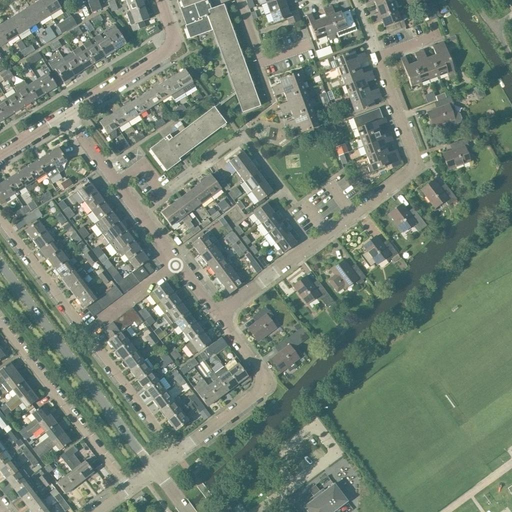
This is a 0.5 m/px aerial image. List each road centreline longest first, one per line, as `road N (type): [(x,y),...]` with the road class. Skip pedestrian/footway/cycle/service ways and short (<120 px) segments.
road 1 (residential): [(217,314),(416,166),(375,58)]
road 2 (unclassified): [(153,471),(0,267)]
road 3 (residential): [(129,490),(0,319)]
road 4 (residential): [(176,452),(268,382),(217,314)]
road 5 (residential): [(176,264),(65,114)]
road 6 (unclassified): [(65,114),(165,53),(171,30),(160,0)]
road 7 (residential): [(176,452),(83,334)]
road 8 (residential): [(83,334),(0,219)]
